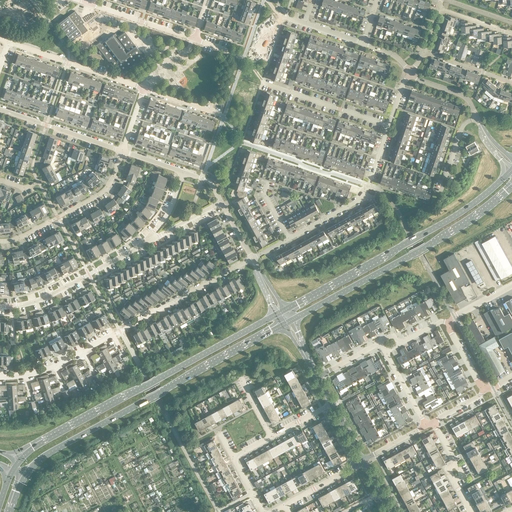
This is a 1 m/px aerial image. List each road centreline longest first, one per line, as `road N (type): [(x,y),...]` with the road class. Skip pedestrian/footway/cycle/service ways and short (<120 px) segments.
road 1 (secondary): [(31,467),(284,324)]
road 2 (secondary): [(278,313),(27,451)]
road 3 (residential): [(252,259),(55,366),(0,377)]
road 4 (secondary): [(511,169),(466,207),(285,309)]
road 5 (secondary): [(291,320),(467,224),(511,187)]
road 6 (residential): [(252,259),(364,195),(389,125)]
road 7 (residential): [(0,240),(99,194),(123,150)]
road 8 (residential): [(143,245),(45,297),(0,306)]
road 9 (residential): [(144,90),(8,42)]
road 10 (residential): [(389,125),(262,80)]
road 11 (residential): [(123,150),(0,108)]
